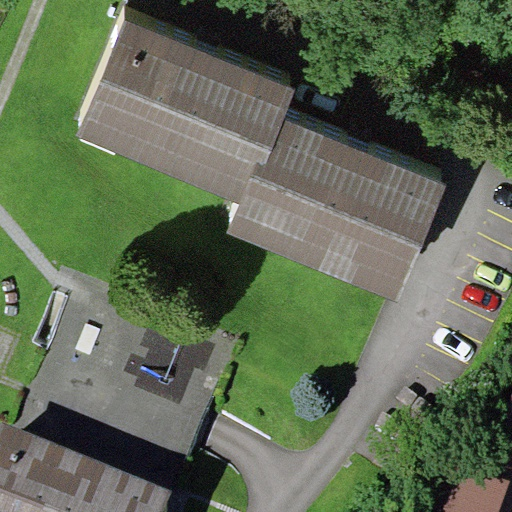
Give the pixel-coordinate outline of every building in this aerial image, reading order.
[(267,162),(284,118),(295,90),(123,19),(81,121),(83,122),(77,137),(240,204),(258,161),(267,162)] [(258,161),(240,204),(228,232),(397,302),(446,185),(284,118),(267,162),(258,161)] [(511,421),(511,396),(502,416),(511,421)] [(0,426),(0,511),(164,511),(173,492),(2,422),(0,426)] [(440,455),(418,511),(499,511),(511,481),(440,455)]
